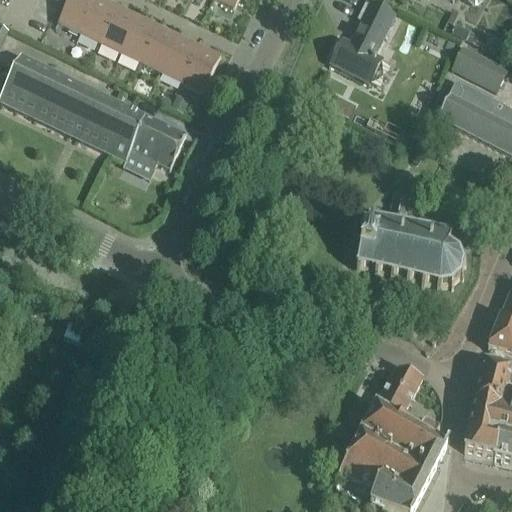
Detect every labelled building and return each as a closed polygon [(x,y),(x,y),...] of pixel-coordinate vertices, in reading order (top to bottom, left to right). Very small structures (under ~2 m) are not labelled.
[(70,0),(57,28),(79,38),(96,1),(93,0),(70,0)] [(213,0),(212,3),(234,13),(240,0),(213,0)] [(467,0),(467,5),(471,9),(477,9),(482,5),(481,0),(467,0)] [(96,1),(79,38),(99,48),(117,11),(96,1)] [(374,59),(394,20),(370,7),(368,10),(364,8),(356,24),(364,27),(353,49),(342,43),(330,69),(369,88),(381,63),(374,59)] [(117,11),(99,48),(120,58),(137,21),(117,11)] [(137,21),(120,58),(140,68),(158,31),(137,21)] [(158,31),(140,68),(161,78),(179,41),(158,31)] [(456,31),(452,39),(466,46),(470,38),(456,31)] [(179,41),(161,78),(181,88),(199,51),(179,41)] [(199,51),(181,88),(202,98),(220,61),(199,51)] [(463,52),(452,74),(496,96),(507,74),(463,52)] [(169,176),(185,143),(185,142),(19,63),(0,103),(0,108),(124,167),(129,157),(169,176)] [(437,124),(457,134),(511,161),(511,116),(509,114),(500,109),(459,87),(459,88),(455,86),(448,101),(449,101),(437,124)] [(328,98),(321,112),(348,126),(355,111),(328,98)] [(175,104),(171,112),(183,118),(186,110),(175,104)] [(400,135),(395,146),(405,151),(410,140),(400,135)] [(356,275),(357,275),(359,275),(360,273),(374,277),(373,279),(377,280),(377,278),(390,281),(389,283),(392,284),(393,282),(406,285),(405,287),(408,288),(409,285),(421,288),(420,291),(423,291),(424,289),(437,292),(436,295),(439,295),(440,292),(450,292),(451,294),(453,293),(453,290),(459,284),(461,286),(462,283),(460,282),(463,272),(465,272),(466,269),(463,269),(459,258),(460,258),(459,255),(456,256),(447,252),(451,235),(448,234),(448,235),(436,232),(436,230),(434,230),(433,232),(421,229),(421,227),(418,227),(418,229),(407,226),(407,224),(404,223),(409,201),(393,198),(387,222),(374,219),(375,218),(371,217),(370,219),(368,218),(362,244),(355,272),(357,273),(356,275)] [(511,293),(499,325),(487,355),(494,357),(511,360),(511,293)] [(473,414),(470,426),(464,457),(494,463),(506,396),(511,371),(491,368),(483,366),(473,414)] [(395,376),(375,414),(399,427),(404,418),(422,384),(395,376)] [(511,397),(506,396),(494,463),(494,464),(511,467),(511,397)] [(400,464),(429,482),(445,452),(432,445),(437,431),(423,423),(420,427),(404,418),(399,427),(375,414),(374,413),(360,440),(400,464)] [(369,509),(378,511),(413,511),(429,482),(400,464),(360,440),(337,484),(342,486),(345,481),(376,495),(369,509)]
